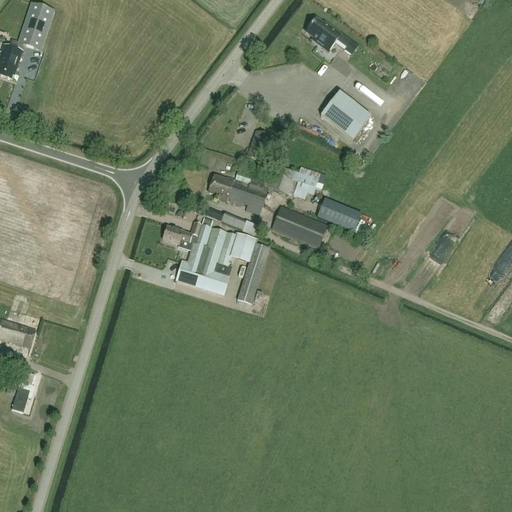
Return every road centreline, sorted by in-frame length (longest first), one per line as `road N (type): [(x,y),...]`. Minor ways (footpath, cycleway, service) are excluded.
road 1 (tertiary): [(36,511),(140,181)]
road 2 (tertiary): [(140,181),(277,0)]
road 3 (unclassified): [(140,181),(0,136)]
